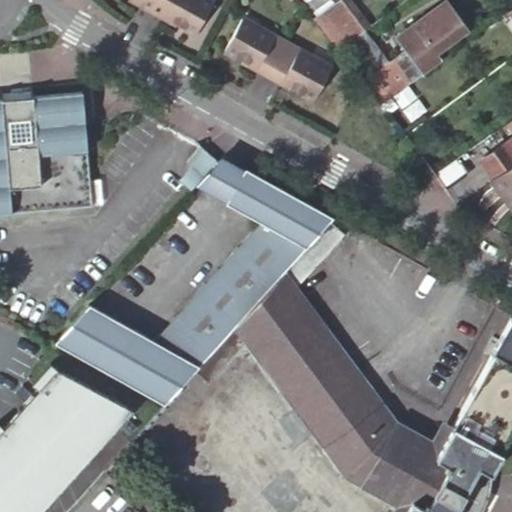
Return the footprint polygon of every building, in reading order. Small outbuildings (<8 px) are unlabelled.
[(125,0),(163,21),(174,0),(125,0)] [(225,13),(201,0),(174,0),(163,21),(207,45),(225,13)] [(329,0),(303,0),(314,14),(331,2),(329,0)] [(349,0),(336,0),(315,15),(315,16),(340,49),(363,32),(370,27),(349,0)] [(439,0),(394,33),(401,45),(419,70),(436,57),(432,51),(464,28),(443,0),(439,0)] [(280,86),(298,54),(253,29),(236,61),(280,86)] [(363,32),(340,49),(379,102),(420,72),(419,70),(401,45),(383,59),(363,32)] [(342,78),(298,54),(280,86),(324,110),(342,78)] [(0,216),(89,208),(79,93),(29,98),(28,85),(7,87),(7,89),(0,90),(0,216)] [(511,135),(477,161),(489,177),(511,160),(511,135)] [(187,193),(213,164),(197,150),(183,165),(188,169),(175,183),(187,193)] [(511,160),(489,177),(485,179),(496,195),(501,191),(509,203),(511,207),(511,160)] [(227,200),(239,176),(216,164),(204,188),(227,200)] [(54,344),(162,404),(192,372),(231,328),(239,320),(257,300),(275,280),(282,272),(327,222),(330,219),(242,170),(239,176),(227,200),(224,206),(260,224),(153,343),(87,306),(54,344)] [(501,191),(496,195),(505,207),(509,203),(501,191)] [(337,233),(327,222),(282,272),(291,286),(337,233)] [(365,416),(374,409),(275,280),(257,300),(291,344),(338,404),(350,395),(365,416)] [(291,344),(257,300),(239,320),(254,341),(270,361),(291,344)] [(511,319),(436,454),(388,427),(374,409),(365,416),(354,424),(332,441),(353,468),(410,500),(403,511),(452,511),(478,466),(490,472),(511,433),(511,319)] [(254,341),(239,320),(231,328),(240,341),(254,341)] [(231,328),(192,372),(204,384),(240,341),(231,328)] [(270,361),(332,441),(354,424),(338,404),(291,344),(270,361)] [(0,511),(39,511),(133,408),(55,367),(49,362),(31,382),(37,388),(1,427),(0,425),(0,511)] [(354,424),(365,416),(350,395),(338,404),(354,424)] [(491,478),(490,472),(478,466),(452,511),(479,511),(481,510),(485,499),(489,490),(491,478)]
